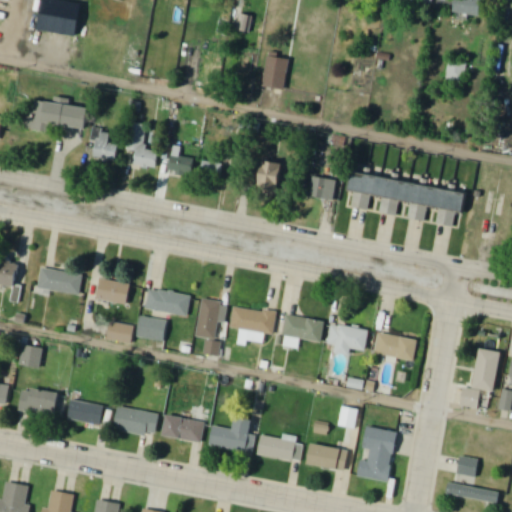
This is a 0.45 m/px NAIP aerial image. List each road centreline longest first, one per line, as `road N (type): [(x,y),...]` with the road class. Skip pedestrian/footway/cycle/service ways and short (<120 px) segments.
road 1 (tertiary): [(511,291),(0,192)]
road 2 (residential): [(370,511),(0,439)]
road 3 (residential): [(416,511),(456,281)]
